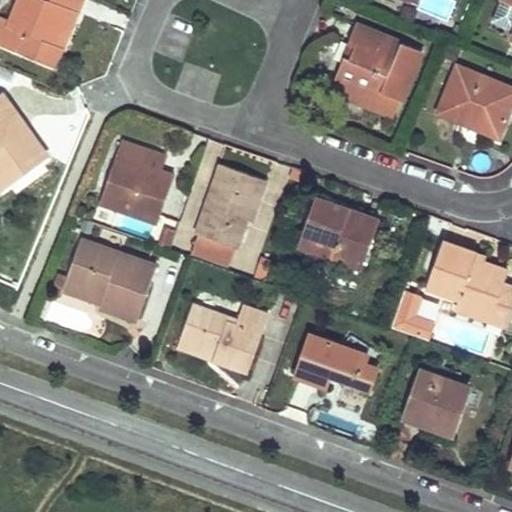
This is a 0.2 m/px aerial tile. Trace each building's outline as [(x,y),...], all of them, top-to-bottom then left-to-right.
[(1,10),(0,13),(0,38),(55,63),(65,42),(54,38),(64,17),(69,5),(70,3),(64,1),(64,0),(16,0),(10,14),(1,10)] [(81,0),(64,0),(64,1),(70,3),(69,5),(78,9),(81,0)] [(511,0),(498,0),(492,16),(509,22),(511,15),(511,0)] [(65,42),(74,21),(64,17),(54,38),(65,42)] [(420,47),(356,21),(348,39),(354,42),(349,54),(345,52),(330,85),(379,106),(381,101),(395,106),(420,47)] [(439,107),(452,112),(464,118),(466,113),(498,127),(511,95),(511,85),(458,63),(439,107)] [(327,92),(391,117),(395,106),(381,101),(379,106),(330,85),(327,92)] [(0,183),(46,150),(2,91),(0,92),(0,183)] [(464,118),(497,132),(498,127),(466,113),(464,118)] [(127,209),(141,214),(155,219),(173,172),(160,167),(145,161),(150,147),(124,138),(105,189),(131,198),(127,209)] [(165,153),(150,147),(145,161),(160,167),(165,153)] [(241,225),(244,217),(248,206),(237,202),(248,171),(219,161),(195,231),(235,245),(241,225)] [(250,219),(264,177),(248,171),(237,202),(248,206),(244,217),(250,219)] [(105,189),(101,199),(127,209),(131,198),(105,189)] [(303,231),(319,237),(336,243),(332,252),(363,263),(379,217),(315,195),(303,231)] [(303,231),(300,241),(332,252),(336,243),(319,237),(303,231)] [(66,277),(85,284),(105,292),(102,300),(100,304),(135,318),(155,263),(81,235),(66,277)] [(490,317),(498,293),(504,277),(507,269),(475,258),(477,251),(444,240),(428,285),(460,296),(457,305),(490,317)] [(483,260),(485,254),(477,251),(475,258),(483,260)] [(66,277),(63,286),(102,300),(105,292),(85,284),(66,277)] [(511,292),(511,279),(504,277),(490,317),(502,321),(511,292)] [(431,339),(442,301),(406,291),(395,328),(431,339)] [(235,315),(191,299),(178,335),(214,348),(210,359),(246,370),(265,312),(240,302),(235,315)] [(365,353),(308,332),(294,372),(324,384),(328,374),(367,388),(374,362),(362,359),(365,353)] [(214,348),(178,335),(175,345),(210,359),(214,348)] [(403,419),(418,425),(434,431),(435,427),(449,432),(467,386),(422,369),(403,419)]
